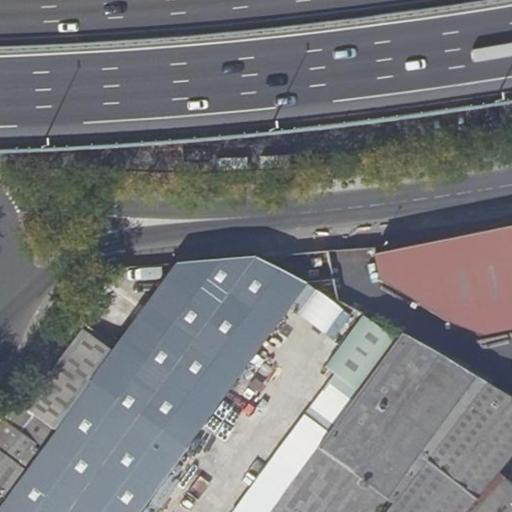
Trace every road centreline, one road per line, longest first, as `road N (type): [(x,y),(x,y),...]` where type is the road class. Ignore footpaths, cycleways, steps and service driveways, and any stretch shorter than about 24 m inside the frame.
road 1 (motorway): [(0,93),(209,83),(511,42)]
road 2 (residential): [(188,222),(283,219),(511,185)]
road 3 (residential): [(13,313),(52,271),(107,244),(188,222)]
road 4 (residential): [(188,222),(0,198)]
road 5 (motorway): [(150,0),(0,8)]
